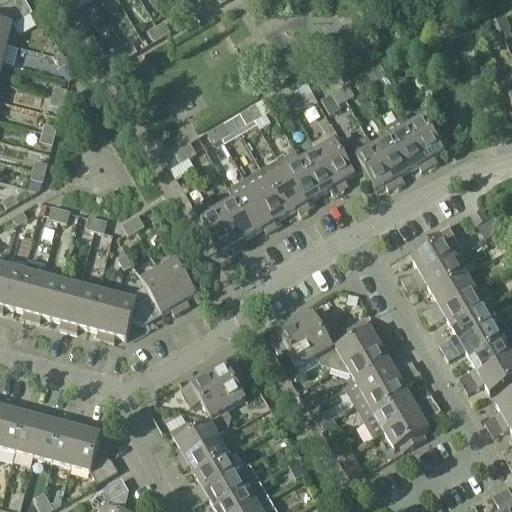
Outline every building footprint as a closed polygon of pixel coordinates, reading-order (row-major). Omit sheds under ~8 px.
[(33,17),(23,0),(18,0),(12,4),(23,23),(33,17)] [(70,0),(77,11),(95,1),(94,0),(70,0)] [(163,5),(159,0),(154,0),(149,3),(154,11),(163,5)] [(0,10),(0,25),(12,29),(13,29),(23,23),(12,4),(0,10)] [(197,22),(204,17),(198,6),(190,10),(197,22)] [(188,27),(197,22),(190,10),(181,16),(188,27)] [(510,32),(505,21),(497,24),(502,36),(510,32)] [(502,36),(497,24),(488,28),(493,40),(502,36)] [(12,29),(0,25),(0,46),(7,48),(12,29)] [(164,41),(171,37),(164,25),(157,29),(164,41)] [(155,46),(164,41),(157,29),(148,35),(155,46)] [(131,44),(123,49),(130,61),(138,56),(131,44)] [(121,65),(130,61),(123,49),(115,54),(121,65)] [(68,67),(62,55),(53,61),(60,72),(68,67)] [(373,73),(379,85),(385,94),(392,89),(386,81),(388,80),(381,68),(373,73)] [(379,85),(373,73),(365,78),(371,89),(379,85)] [(304,81),(282,94),(288,105),(299,99),(301,103),(313,96),(304,81)] [(511,84),(503,88),(511,108),(511,84)] [(341,92),(347,104),(355,99),(348,88),(341,92)] [(65,103),(68,94),(55,90),(52,100),(65,103)] [(347,104),(341,92),(321,104),(330,119),(340,113),(338,109),(347,104)] [(282,94),(274,98),(280,110),(288,105),(282,94)] [(63,112),(65,103),(52,100),(50,109),(63,112)] [(257,108),(249,113),(255,124),(263,119),(257,108)] [(249,113),(240,118),(247,129),(255,124),(249,113)] [(430,171),(437,166),(434,161),(444,155),(424,121),(407,131),(430,171)] [(430,171),(407,131),(401,122),(385,132),(390,141),(410,175),(418,170),(421,175),(430,171)] [(55,141),(58,131),(45,127),(42,137),(55,141)] [(224,127),(215,132),(222,143),(230,139),(224,127)] [(215,132),(207,137),(214,148),(222,143),(215,132)] [(53,149),(55,141),(42,137),(40,146),(53,149)] [(313,147),(318,155),(341,194),(348,190),(345,185),(355,179),(335,145),(333,147),(328,139),(313,147)] [(397,189),(374,150),(373,151),(367,140),(349,150),(356,161),(375,195),(385,189),(388,195),(397,189)] [(410,175),(390,141),(374,150),(397,189),(404,185),(401,180),(410,175)] [(191,147),(182,152),(188,163),(197,158),(191,147)] [(171,173),(181,168),(188,163),(182,152),(164,162),(171,173)] [(321,199),(301,165),(295,155),(286,161),(284,158),(277,162),(307,214),(315,209),(312,204),(321,199)] [(341,194),(318,155),(301,165),(321,199),(330,194),(333,199),(341,194)] [(307,214),(277,162),(276,163),(278,164),(262,173),(288,218),(297,213),(300,218),(307,214)] [(35,165),(32,175),(45,178),(48,168),(35,165)] [(288,218),(262,173),(245,183),(274,233),(282,229),(279,223),(288,218)] [(32,175),(30,183),(43,187),(45,178),(32,175)] [(274,233),(245,183),(228,193),(254,238),(263,232),(266,238),(274,233)] [(254,238),(228,193),(234,204),(218,213),(241,253),(249,248),(246,243),(254,238)] [(7,213),(18,207),(14,198),(2,205),(7,213)] [(241,253),(218,213),(212,204),(195,214),(220,257),(230,252),(233,257),(241,253)] [(50,220),(59,222),(62,213),(52,210),(50,220)] [(70,215),(62,213),(59,222),(68,225),(70,215)] [(23,215),(12,222),(17,230),(28,223),(23,215)] [(482,215),(472,221),(478,231),(488,225),(482,215)] [(130,224),(137,235),(145,231),(138,219),(130,224)] [(87,230),(97,232),(99,223),(89,220),(87,230)] [(107,225),(99,223),(97,232),(105,234),(107,225)] [(128,240),(137,235),(130,224),(122,229),(128,240)] [(401,283),(406,291),(457,262),(446,244),(441,236),(414,252),(419,260),(412,264),(418,274),(401,283)] [(133,270),(126,258),(118,263),(125,274),(133,270)] [(427,289),(432,298),(466,278),(457,262),(406,291),(410,299),(427,289)] [(177,264),(159,275),(182,314),(190,310),(187,304),(197,299),(177,264)] [(6,270),(0,293),(0,316),(3,317),(5,311),(15,314),(24,275),(6,270)] [(43,280),(24,275),(15,314),(24,316),(23,322),(31,324),(43,280)] [(149,298),(141,303),(153,324),(171,313),(174,319),(182,314),(159,275),(142,285),(149,298)] [(476,295),(466,278),(432,298),(437,307),(421,317),(425,324),(476,295)] [(43,280),(31,324),(40,327),(42,321),(52,324),(62,285),(43,280)] [(62,285),(52,324),(61,326),(60,332),(69,334),(80,290),(62,285)] [(476,295),(425,324),(430,332),(446,322),(451,331),(485,311),(496,305),(486,288),(476,295)] [(80,290),(69,334),(77,337),(79,331),(89,333),(99,295),(80,290)] [(99,295),(89,333),(99,336),(97,342),(106,344),(117,300),(99,295)] [(117,300),(106,344),(114,346),(116,341),(127,344),(132,325),(137,305),(117,300)] [(137,305),(132,325),(146,328),(153,324),(141,303),(137,305)] [(440,350),(444,357),(495,328),(485,311),(451,331),(456,340),(440,350)] [(301,318),(293,323),(316,362),(317,362),(317,361),(333,351),(324,335),(332,330),(322,313),(304,323),(301,318)] [(280,360),(289,356),(298,372),(316,362),(293,323),(285,327),(288,332),(270,343),(280,360)] [(336,352),(346,371),(386,348),(381,339),(376,342),(365,324),(348,334),(352,343),(336,352)] [(504,344),(495,328),(444,357),(449,365),(465,355),(470,364),(504,344)] [(511,362),(511,357),(504,344),(470,364),(476,373),(459,383),(464,391),(511,362)] [(386,348),(346,371),(336,352),(334,353),(330,372),(351,379),(356,386),(356,387),(390,367),(385,358),(390,355),(386,348)] [(333,351),(317,361),(317,362),(322,370),(330,372),(334,353),(333,351)] [(511,386),(511,362),(464,391),(468,398),(485,389),(490,399),(511,386)] [(213,369),(206,373),(229,412),(246,403),(236,386),(245,381),(234,364),(216,374),(213,369)] [(356,387),(356,386),(344,393),(354,410),(416,373),(412,366),(395,375),(390,367),(356,387)] [(210,423),(227,413),(229,412),(206,373),(197,378),(201,383),(182,394),(193,411),(201,406),(210,423)] [(416,373),(354,410),(363,426),(409,400),(404,391),(421,381),(416,373)] [(313,396),(301,403),(308,415),(320,408),(313,396)] [(484,426),(489,434),(511,420),(511,397),(495,407),(501,417),(484,426)] [(409,400),(363,426),(373,444),(385,437),(385,436),(436,407),(431,399),(414,409),(409,400)] [(0,441),(9,408),(0,406),(0,441)] [(440,415),(436,407),(385,436),(385,437),(395,454),(400,451),(403,457),(426,444),(422,438),(429,434),(424,424),(440,415)] [(0,441),(0,452),(16,457),(26,419),(16,416),(18,410),(9,408),(0,441)] [(232,421),(227,413),(210,423),(211,425),(230,430),(232,421)] [(16,457),(34,462),(46,418),(37,416),(36,421),(26,419),(16,457)] [(34,462),(53,467),(63,429),(53,426),(55,420),(46,418),(34,462)] [(510,432),(511,435),(511,420),(489,434),(493,442),(510,432)] [(337,429),(333,422),(321,429),(325,435),(337,429)] [(53,467),(71,472),(83,428),(74,425),(73,431),(63,429),(53,467)] [(211,425),(210,426),(219,442),(227,438),(230,430),(211,425)] [(219,442),(210,426),(194,435),(189,427),(171,437),(181,455),(176,458),(181,466),(220,443),(219,442)] [(92,430),(83,428),(71,472),(91,477),(96,460),(101,439),(90,436),(92,430)] [(190,471),(196,480),(230,460),(220,443),(181,466),(185,474),(190,471)] [(336,444),(328,448),(334,459),(342,455),(336,444)] [(511,454),(503,460),(508,467),(511,464),(511,454)] [(350,457),(338,465),(350,484),(362,477),(350,457)] [(111,464),(96,460),(91,477),(98,489),(118,477),(111,464)] [(230,460),(196,480),(200,489),(184,498),(189,506),(240,477),(239,476),(230,460)] [(301,464),(289,471),(296,483),(308,476),(306,473),(301,464)] [(240,477),(189,506),(191,511),(195,511),(209,504),(213,511),(215,511),(249,493),(260,487),(250,470),(239,476),(240,477)] [(106,503),(103,511),(124,511),(129,495),(122,483),(101,495),(106,503)] [(260,487),(249,493),(215,511),(254,511),(259,510),(269,503),(260,487)] [(511,511),(511,498),(508,492),(501,496),(510,511),(511,511)] [(499,511),(510,511),(501,496),(493,501),(499,511)] [(33,504),(38,511),(49,505),(45,497),(33,504)] [(274,511),(269,503),(259,510),(254,511),(274,511)]
